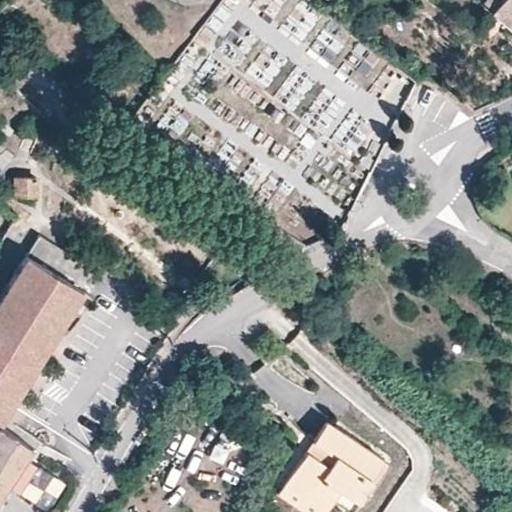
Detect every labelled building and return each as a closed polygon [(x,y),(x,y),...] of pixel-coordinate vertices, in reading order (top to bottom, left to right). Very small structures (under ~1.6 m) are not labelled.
[(494,10),(501,1),(499,0),(485,0),(484,2),(494,10)] [(511,0),(502,0),(501,1),(494,10),(511,25),(511,0)] [(66,141),(49,127),(41,137),(58,151),(66,141)] [(0,177),(17,153),(0,140),(0,177)] [(16,194),(37,194),(37,175),(16,175),(16,194)] [(95,268),(39,234),(0,298),(0,420),(1,421),(95,268)] [(320,444),(333,425),(325,419),(312,438),(320,444)] [(0,487),(9,493),(36,449),(0,425),(0,487)] [(367,474),(379,455),(333,425),(320,444),(312,438),(283,483),(326,511),(342,488),(359,499),(373,478),(367,474)] [(373,478),(386,459),(379,455),(367,474),(373,478)] [(325,511),(326,511),(283,483),(278,490),(312,511),(325,511)] [(0,487),(0,506),(9,493),(0,487)]
